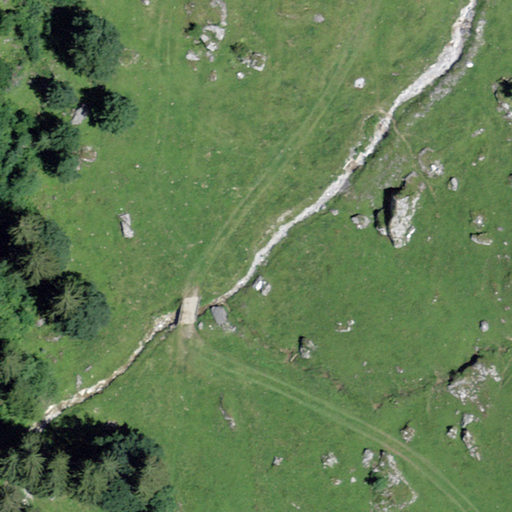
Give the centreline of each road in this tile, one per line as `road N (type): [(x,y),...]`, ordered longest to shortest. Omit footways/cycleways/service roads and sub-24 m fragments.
road 1 (track): [(186,323),(197,267),(285,174),(320,123),(376,0)]
road 2 (track): [(460,511),(424,466),(380,431),(216,363),(186,323)]
